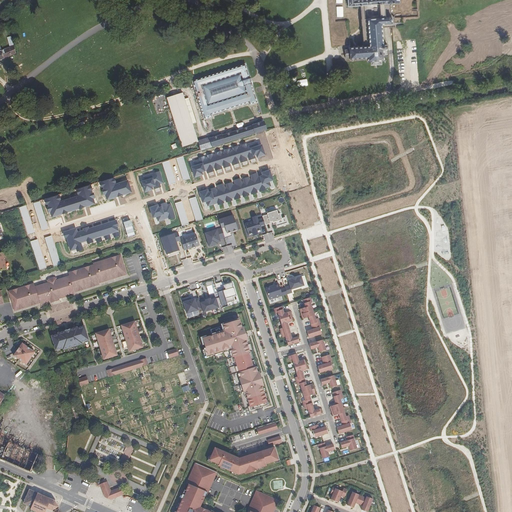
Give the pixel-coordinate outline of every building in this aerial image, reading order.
[(349,47),(349,50),(345,50),(346,57),(350,57),(350,59),(367,58),(368,61),(385,60),(384,57),(388,57),(388,45),(384,45),(382,24),(392,23),(392,18),(386,19),(385,4),(400,3),(399,0),(347,0),(348,7),(361,6),(362,19),(361,19),(361,22),(367,22),(369,46),(364,46),(349,47)] [(0,60),(16,54),(11,36),(7,37),(10,47),(1,50),(0,47),(0,46),(0,60)] [(258,103),(245,64),(192,81),(204,120),(213,117),(212,115),(248,103),(249,106),(258,103)] [(185,99),(183,93),(167,98),(179,136),(179,137),(182,147),(198,142),(198,141),(193,124),(185,99)] [(196,123),(188,98),(185,99),(193,124),(196,123)] [(201,151),(228,142),(267,130),(264,122),(263,122),(259,123),(253,125),(253,126),(221,136),(221,135),(210,138),(198,141),(198,142),(201,151)] [(193,161),(195,166),(191,167),(194,178),(203,175),(202,172),(256,155),(257,158),(265,156),(262,145),(258,146),(257,141),(193,161)] [(183,181),(190,178),(183,157),(176,159),(183,181)] [(169,185),(176,183),(169,161),(162,163),(169,185)] [(199,192),(202,203),(206,202),(208,206),(271,186),(270,182),(273,181),(270,170),(261,173),(262,175),(209,192),(208,189),(199,192)] [(144,176),(145,180),(141,181),(144,192),(153,190),(152,187),(153,186),(154,189),(161,187),(160,184),(163,183),(160,171),(144,176)] [(115,184),(113,178),(101,182),(107,200),(132,192),(128,180),(115,184)] [(58,195),(46,199),(52,218),(95,204),(89,185),(77,189),(79,195),(60,201),(58,195)] [(203,219),(196,197),(188,199),(195,221),(203,219)] [(42,230),(48,228),(40,201),(33,203),(42,230)] [(189,223),(182,201),(175,204),(182,225),(189,223)] [(153,218),(157,217),(158,222),(168,218),(169,219),(176,217),(171,204),(167,205),(167,202),(150,207),(153,218)] [(28,234),(34,232),(26,206),(19,208),(28,234)] [(263,218),(265,224),(273,222),(273,223),(274,225),(276,224),(277,226),(287,223),(285,217),(282,219),(280,214),(278,214),(278,212),(277,211),(272,212),(267,214),(267,215),(262,216),(263,218)] [(233,216),(219,220),(221,226),(224,225),(226,231),(236,228),(237,228),(233,216)] [(265,224),(263,218),(245,224),(249,235),(253,234),(254,236),(258,235),(257,231),(261,230),(260,227),(265,225),(265,224)] [(77,252),(84,250),(81,243),(120,231),(116,220),(78,232),(77,228),(64,232),(70,251),(77,249),(77,252)] [(135,235),(130,220),(123,222),(128,237),(135,235)] [(224,225),(221,226),(222,228),(225,238),(232,236),(231,233),(237,231),(236,228),(226,231),(224,225)] [(225,238),(222,228),(205,234),(209,247),(215,245),(215,244),(217,243),(221,242),(220,240),(225,238)] [(271,232),(262,235),(266,243),(274,240),(271,232)] [(167,255),(179,251),(173,234),(167,236),(169,240),(163,242),(167,255)] [(61,264),(51,235),(44,238),(53,266),(61,264)] [(199,246),(196,235),(184,239),(184,238),(180,240),(184,251),(188,249),(199,246)] [(39,270),(47,267),(38,239),(30,242),(39,270)] [(225,255),(233,253),(231,244),(223,247),(225,255)] [(12,291),(8,292),(14,311),(18,310),(18,309),(22,307),(23,309),(30,306),(30,305),(35,303),(35,305),(39,304),(40,305),(50,302),(50,304),(58,301),(58,300),(74,294),(74,293),(77,292),(77,290),(82,289),(82,290),(90,288),(89,286),(94,285),(95,286),(99,285),(98,284),(111,280),(110,278),(112,278),(113,279),(117,278),(116,276),(121,275),(122,276),(126,275),(120,256),(116,257),(116,259),(111,260),(111,259),(107,260),(107,261),(105,262),(105,261),(97,263),(97,264),(89,267),(89,269),(84,270),(84,269),(76,271),(77,272),(72,274),(71,273),(68,274),(69,277),(56,281),(55,279),(53,278),(48,280),(46,282),(47,284),(34,288),(33,284),(29,286),(30,287),(25,289),(24,287),(17,290),(17,291),(12,293),(12,291)] [(190,257),(182,260),(184,268),(193,265),(190,257)] [(285,288),(287,294),(292,293),(291,290),(304,286),(301,277),(297,278),(297,277),(292,279),(293,279),(288,281),(290,286),(285,287),(285,288)] [(218,292),(223,308),(228,307),(227,303),(234,301),(233,297),(236,296),(234,288),(233,288),(232,286),(233,286),(232,283),(223,286),(224,288),(225,288),(226,290),(218,292)] [(280,290),(279,284),(266,288),(269,300),(287,294),(285,288),(280,290)] [(187,314),(202,309),(200,303),(199,298),(195,300),(195,299),(190,300),(189,297),(182,300),(187,314)] [(300,309),(301,314),(313,311),(311,303),(312,303),(311,297),(303,300),(306,307),(300,309)] [(206,302),(200,303),(202,309),(203,313),(219,308),(216,298),(211,300),(210,298),(205,300),(206,302)] [(282,307),(274,309),(275,313),(278,313),(280,320),(292,316),(290,311),(284,313),(282,307)] [(313,311),(301,314),(303,319),(309,317),(311,325),(320,322),(318,318),(316,319),(313,311)] [(292,316),(280,320),(283,328),(280,329),(282,334),(289,331),(287,323),(293,321),(292,316)] [(263,408),(270,406),(268,400),(266,393),(263,386),(264,385),(259,372),(257,367),(256,367),(254,360),(253,360),(251,352),(253,351),(250,344),(246,332),(245,332),(243,327),(242,328),(239,319),(223,324),(224,326),(211,330),(213,336),(203,339),(206,348),(204,348),(206,356),(210,355),(210,356),(215,355),(217,362),(225,360),(232,381),(231,381),(235,394),(238,394),(243,410),(248,408),(250,413),(263,408)] [(130,322),(117,326),(126,353),(139,348),(130,322)] [(320,322),(311,325),(313,329),(307,331),(309,338),(321,334),(319,328),(321,327),(320,322)] [(54,337),(47,340),(52,354),(59,351),(60,353),(78,346),(78,345),(85,343),(80,328),(73,331),(72,330),(54,336),(54,337)] [(114,357),(105,331),(91,335),(100,361),(114,357)] [(289,331),(282,334),(283,337),(285,337),(288,345),(300,342),(298,337),(292,339),(289,331)] [(326,350),(323,340),(309,344),(311,349),(318,347),(319,352),(326,350)] [(25,365),(34,352),(22,343),(13,356),(25,365)] [(175,354),(173,348),(164,351),(166,358),(175,354)] [(297,354),(289,356),(290,360),(292,359),(295,368),(306,364),(305,360),(299,361),(297,354)] [(332,362),(330,355),(322,357),(324,364),(318,366),(320,373),(333,369),(331,363),(332,362)] [(148,365),(146,358),(106,370),(109,377),(148,365)] [(306,364),(295,368),(298,377),(295,378),(297,382),(304,380),(302,371),(308,369),(306,364)] [(78,379),(81,387),(90,384),(87,376),(78,379)] [(337,386),(334,376),(321,380),(322,385),(329,383),(331,388),(337,386)] [(306,386),(304,380),(297,382),(298,386),(300,385),(303,392),(314,389),(313,384),(306,386)] [(314,389),(303,392),(305,400),(302,401),(304,405),(312,403),(309,396),(316,394),(314,389)] [(341,390),(332,393),(336,405),(330,407),(332,411),(343,408),(340,399),(343,398),(341,390)] [(312,403),(304,405),(305,409),(308,408),(311,417),(322,414),(320,409),(314,411),(312,403)] [(343,408),(332,411),(333,416),(339,414),(342,422),(350,420),(349,415),(346,416),(343,408)] [(350,420),(342,422),(343,426),(337,428),(339,434),(352,430),(350,424),(351,423),(350,420)] [(259,435),(278,429),(276,423),(257,429),(259,435)] [(315,437),(328,433),(326,427),(319,429),(317,425),(310,427),(312,432),(313,431),(315,437)] [(41,449),(0,431),(0,459),(30,472),(41,449)] [(350,451),(357,449),(354,439),(353,435),(346,437),(347,441),(340,443),(342,448),(349,446),(350,451)] [(267,440),(269,446),(282,442),(280,436),(267,440)] [(335,450),(333,444),(326,447),(325,443),(318,445),(319,449),(320,449),(323,459),(329,457),(328,452),(335,450)] [(274,447),(239,458),(215,448),(209,460),(219,464),(218,466),(238,474),(244,472),(257,468),(266,466),(266,464),(278,460),(274,447)] [(187,483),(189,484),(206,492),(207,492),(216,472),(196,463),(187,483)] [(108,481),(100,484),(105,497),(110,500),(124,495),(121,487),(111,490),(108,481)] [(176,511),(251,511),(249,511),(248,511),(211,511),(201,508),(201,509),(198,507),(200,502),(201,503),(206,492),(189,484),(186,490),(182,499),(176,511)] [(333,494),(331,500),(338,503),(341,496),(344,497),(347,490),(344,488),(342,491),(333,488),(331,493),(333,494)] [(44,511),(47,508),(52,510),(53,510),(57,507),(58,507),(55,501),(30,490),(24,504),(31,507),(30,509),(37,511),(44,511)] [(249,511),(251,511),(273,511),(278,501),(256,492),(248,511),(249,511)] [(353,492),(347,505),(353,508),(355,503),(363,506),(361,510),(366,511),(367,511),(373,499),(367,497),(366,498),(358,495),(359,495),(353,492)]
